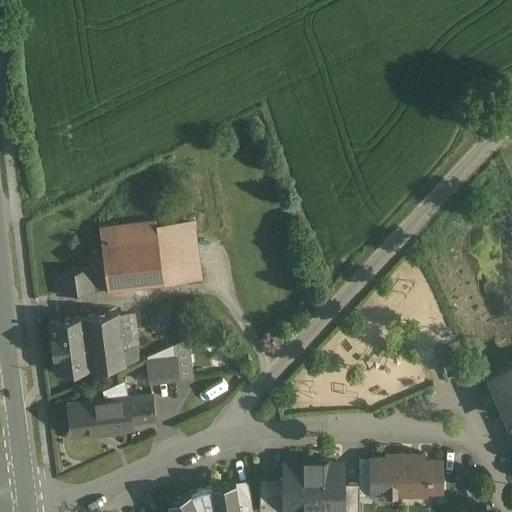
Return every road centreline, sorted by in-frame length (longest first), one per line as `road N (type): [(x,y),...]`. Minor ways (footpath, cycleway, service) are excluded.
road 1 (unclassified): [(511,110),(263,379),(190,439)]
road 2 (residential): [(190,439),(337,427),(478,431),(511,508)]
road 3 (tertiary): [(0,271),(26,500)]
road 4 (residential): [(26,500),(190,439)]
